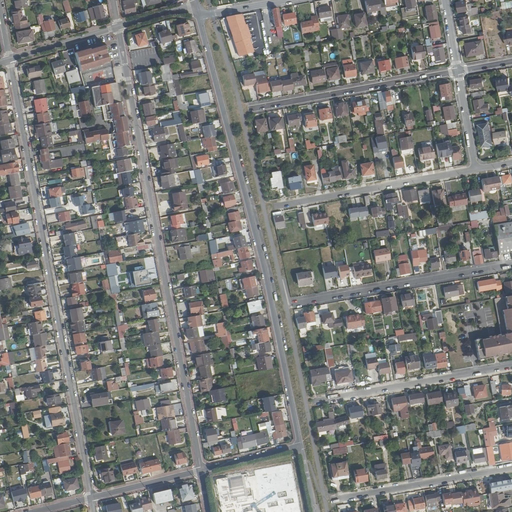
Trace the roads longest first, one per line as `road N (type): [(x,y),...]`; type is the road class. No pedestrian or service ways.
road 1 (residential): [(200,471),(117,26)]
road 2 (residential): [(301,445),(197,9)]
road 3 (residential): [(91,498),(9,59)]
road 4 (residential): [(294,303),(511,265)]
road 5 (residential): [(249,109),(457,71)]
road 6 (residential): [(274,206),(475,169)]
road 7 (residential): [(315,401),(511,366)]
road 8 (residential): [(332,500),(511,468)]
